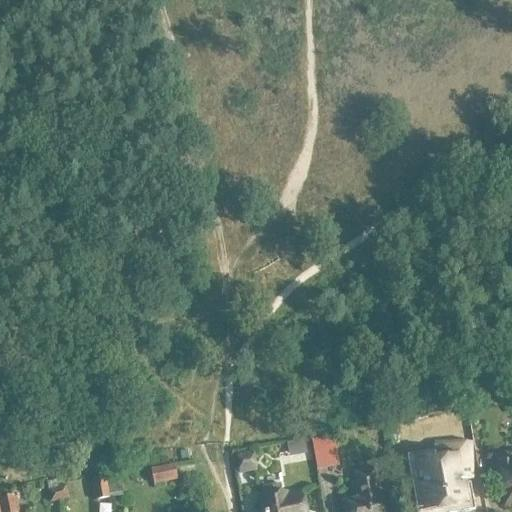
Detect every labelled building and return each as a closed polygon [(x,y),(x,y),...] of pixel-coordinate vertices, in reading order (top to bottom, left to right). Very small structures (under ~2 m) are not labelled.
[(435,415),(435,436),(471,436),(466,410),(435,415)] [(407,438),(405,424),(392,426),(395,440),(407,438)] [(328,437),(311,440),(317,469),(334,466),(328,437)] [(400,468),(407,511),(419,511),(419,504),(424,504),(425,511),(448,508),(448,511),(461,511),(460,505),(465,505),(462,489),(470,489),(470,477),(475,477),(475,471),(470,472),(470,466),(475,466),(475,460),(470,460),(470,445),(460,445),(460,440),(454,440),(454,445),(435,445),(435,461),(400,468)] [(178,453),(180,461),(189,459),(187,451),(178,453)] [(253,453),(236,457),(239,473),(256,470),(253,453)] [(511,502),(511,454),(497,457),(506,504),(511,502)] [(177,479),(174,465),(151,470),(153,484),(177,479)] [(382,511),(375,470),(361,473),(366,499),(344,503),(345,511),(382,511)] [(92,480),(95,501),(109,499),(105,477),(92,480)] [(67,485),(58,487),(60,499),(69,497),(67,485)] [(264,496),(260,497),(263,511),(304,511),(304,510),(301,492),(285,495),(284,493),(281,493),(279,485),(262,488),(264,496)] [(51,500),(60,499),(58,487),(49,489),(51,500)] [(16,511),(13,495),(2,497),(4,511),(16,511)]
